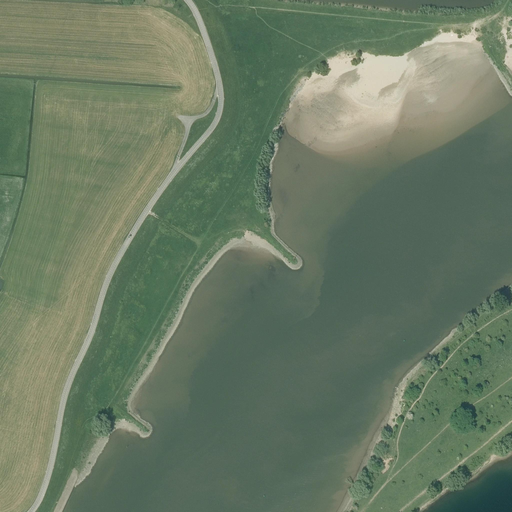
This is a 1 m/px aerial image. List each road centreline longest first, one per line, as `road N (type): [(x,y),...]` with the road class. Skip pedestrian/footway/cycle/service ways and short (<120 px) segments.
road 1 (tertiary): [(31,511),(105,282),(219,111),(216,72),(186,0)]
road 2 (track): [(444,22),(336,42),(294,68),(200,242)]
